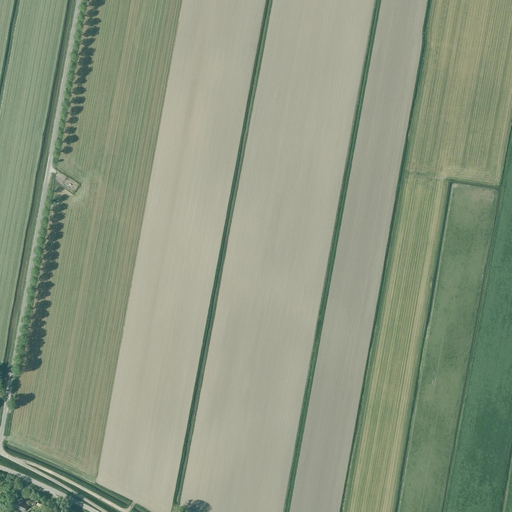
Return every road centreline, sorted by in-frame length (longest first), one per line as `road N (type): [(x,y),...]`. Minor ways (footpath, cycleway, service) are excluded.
road 1 (unclassified): [(0,434),(76,0)]
road 2 (tertiary): [(105,511),(0,451)]
